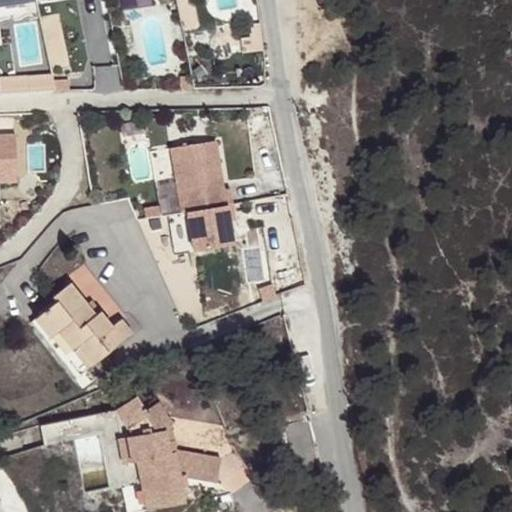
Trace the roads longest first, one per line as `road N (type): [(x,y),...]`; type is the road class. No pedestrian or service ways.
road 1 (unclassified): [(357,511),(268,0)]
road 2 (unknown): [(59,101),(77,166),(71,195),(57,220),(0,260)]
